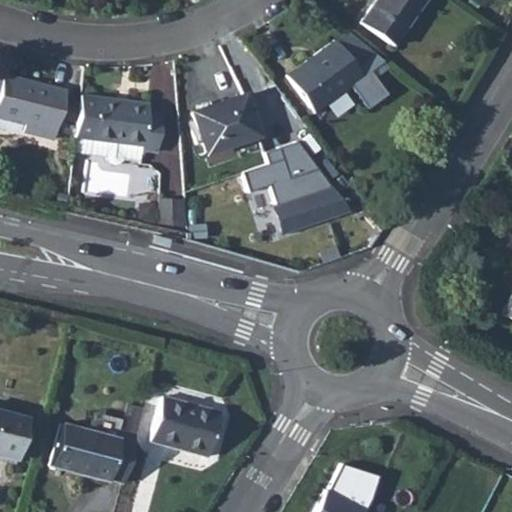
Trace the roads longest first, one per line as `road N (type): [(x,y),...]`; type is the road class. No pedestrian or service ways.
road 1 (residential): [(0,31),(91,56),(176,47),(236,30),(279,0)]
road 2 (residential): [(364,296),(511,72)]
road 3 (tertiary): [(119,277),(295,322)]
road 4 (tertiary): [(367,385),(511,426)]
road 5 (residential): [(240,511),(317,385)]
road 6 (tertiary): [(511,416),(392,341)]
road 7 (tertiary): [(119,277),(44,239),(0,229)]
